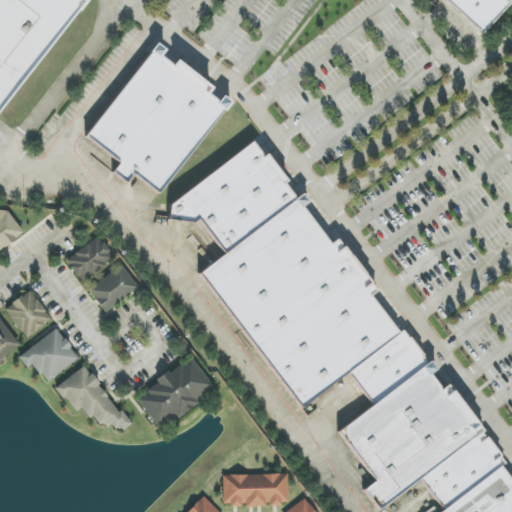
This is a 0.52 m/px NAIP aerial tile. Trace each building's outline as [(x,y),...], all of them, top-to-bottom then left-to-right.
[(84,0),(0,0),(0,111),(86,1),(84,0)] [(511,0),(441,0),(482,36),(511,1),(511,0)] [(230,104),(221,98),(216,103),(206,95),(210,89),(175,61),(171,67),(159,58),(164,52),(155,44),(82,137),(117,165),(110,174),(125,186),(132,178),(157,197),(230,104)] [(251,140),(261,153),(265,150),(289,181),(285,183),(296,197),(293,200),(289,203),(276,214),(273,217),(269,220),(262,225),(255,231),(253,233),(244,239),(241,241),(234,245),(228,249),(223,254),(196,221),(192,223),(165,220),(167,205),(251,140)] [(300,195),(305,201),(298,207),(329,247),(336,242),(373,290),(366,295),(396,334),(400,331),(425,364),(429,361),(435,369),(430,375),(440,387),(446,383),(483,430),(478,433),(502,464),(498,467),(511,485),(511,511),(438,511),(440,511),(418,482),(378,511),(376,511),(361,492),(377,479),(341,433),(376,405),(349,370),(299,408),(196,274),(228,249),(234,245),(239,242),(241,241),(244,239),(253,233),(262,225),(273,217),(289,203),(293,200),(296,197),(300,195)] [(0,250),(23,233),(6,209),(0,213),(0,250)] [(65,261),(82,283),(115,258),(97,236),(65,261)] [(87,290),(104,313),(138,289),(122,265),(87,290)] [(3,311),(28,339),(51,318),(26,290),(3,311)] [(0,358),(18,348),(0,316),(0,358)] [(17,356),(26,368),(32,364),(46,383),(78,359),(55,328),(17,356)] [(135,398),(156,427),(175,413),(177,415),(214,389),(191,357),(135,398)] [(55,386),(74,414),(83,407),(99,430),(111,421),(119,433),(128,427),(86,365),(55,386)] [(287,474),(222,476),(222,506),(245,505),(245,506),(270,506),(270,505),(287,504),(287,474)] [(217,511),(203,497),(187,511),(217,511)] [(315,511),(305,498),(285,511),(315,511)]
